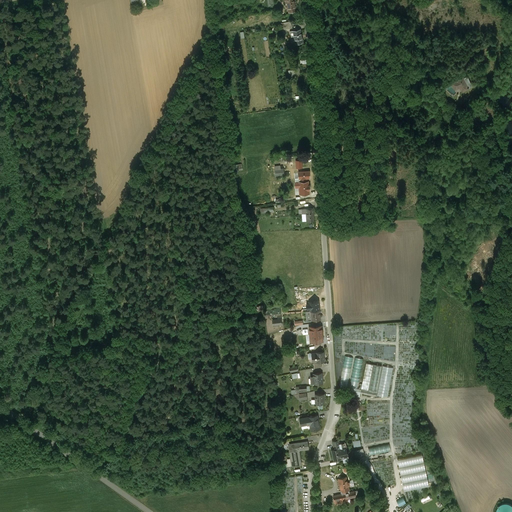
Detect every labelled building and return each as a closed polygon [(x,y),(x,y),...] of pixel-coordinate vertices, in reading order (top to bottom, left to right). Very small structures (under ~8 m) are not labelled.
[(285,0),(286,0),(288,12),(296,11),(293,0),(285,0)] [(291,22),(281,23),(282,30),(292,28),(291,22)] [(300,30),(292,32),(293,36),(295,44),(303,42),(300,30)] [(472,86),(468,76),(452,83),(454,89),(460,87),(462,91),(472,86)] [(311,177),(297,177),(298,182),(304,182),(304,190),(312,189),(311,177)] [(313,209),(298,210),(299,214),(306,214),(307,222),(314,221),(313,209)] [(320,310),(306,311),(307,321),(321,319),(320,310)] [(321,326),(309,327),(311,342),(323,341),(321,326)] [(323,352),(316,353),(317,362),(323,361),(324,361),(323,352)] [(347,357),(343,377),(348,378),(352,358),(347,357)] [(352,358),(347,387),(352,388),(358,359),(352,358)] [(358,359),(353,388),(358,389),(363,360),(358,359)] [(381,366),(366,363),(362,384),(360,384),(359,389),(361,390),(360,392),(360,394),(376,397),(381,366)] [(393,368),(383,366),(377,396),(387,398),(393,368)] [(322,373),(313,374),(313,376),(310,377),(311,384),(314,384),(314,385),(323,384),(322,373)] [(324,394),(315,394),(315,404),(318,404),(318,408),(323,408),(322,404),(324,404),(324,394)] [(317,416),(308,417),(308,418),(300,420),(301,426),(301,425),(309,423),(311,431),(320,429),(319,425),(318,425),(317,419),(318,419),(317,416)] [(340,449),(338,440),(332,442),(334,450),(331,450),(334,460),(347,457),(345,448),(340,449)] [(289,444),(290,452),(298,450),(308,449),(307,441),(289,444)] [(389,444),(368,448),(370,456),(390,452),(389,444)] [(363,449),(353,451),(356,463),(365,461),(363,449)] [(298,450),(290,452),(291,458),(292,466),(296,465),(301,465),(298,450)] [(425,454),(399,459),(405,491),(430,486),(425,454)] [(285,469),(286,469),(287,474),(294,472),(297,471),(297,470),(294,470),(292,470),(291,466),(292,466),(291,458),(288,459),(288,463),(284,464),(285,469)] [(346,478),(338,479),(342,494),(349,492),(348,486),(349,485),(349,483),(347,483),(346,478)] [(342,494),(333,496),(335,504),(346,501),(346,498),(355,496),(354,491),(349,492),(342,494)] [(388,504),(380,491),(376,493),(383,507),(388,504)] [(511,511),(511,503),(509,501),(506,501),(503,501),(500,502),(498,504),(496,507),(496,510),(496,511),(511,511)]
